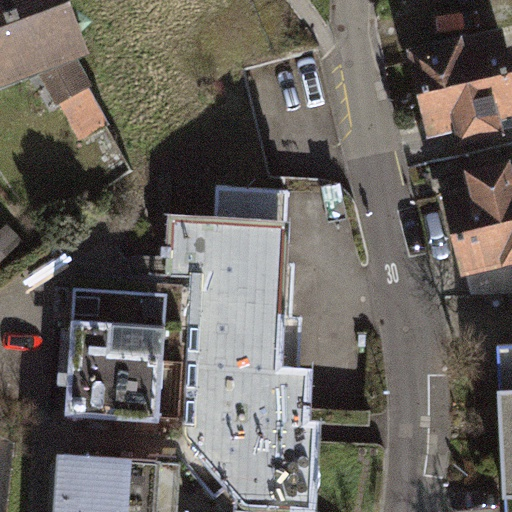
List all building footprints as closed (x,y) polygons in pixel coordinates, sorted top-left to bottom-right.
[(112,0),(0,0),(0,75),(122,24),(112,0)] [(511,31),(438,45),(452,127),(511,116),(511,31)] [(511,178),(463,185),(473,261),(511,255),(511,178)] [(304,206),(192,205),(191,300),(84,299),(83,408),(201,409),(200,504),(331,505),(332,355),(303,355),(304,206)] [(53,439),(49,511),(162,511),(165,443),(53,439)]
